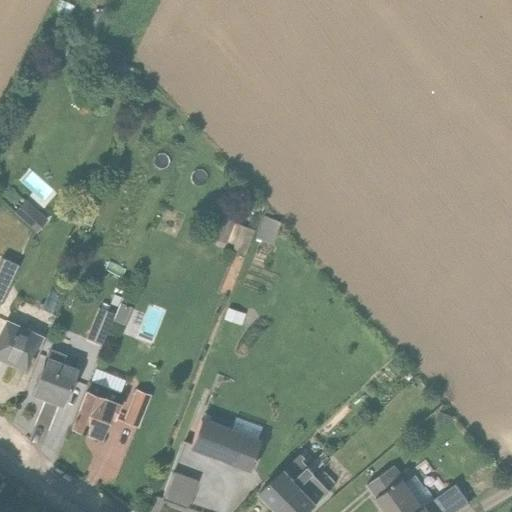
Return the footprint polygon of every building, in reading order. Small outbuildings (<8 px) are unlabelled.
[(36,188),(17,209),(39,230),(52,216),(43,207),(58,191),(37,171),(28,180),(36,188)] [(260,259),(272,262),(280,217),(264,214),(260,238),(264,239),(260,259)] [(227,215),(217,235),(235,244),(245,224),(227,215)] [(15,278),(0,272),(0,303),(3,305),(15,278)] [(116,318),(127,322),(133,305),(122,301),(116,318)] [(102,303),(89,336),(104,342),(117,309),(102,303)] [(43,337),(5,319),(0,329),(0,362),(26,375),(43,337)] [(77,370),(46,357),(31,397),(62,409),(77,370)] [(124,397),(89,383),(70,431),(102,442),(109,420),(115,423),(124,397)] [(152,397),(136,391),(123,425),(138,430),(152,397)] [(201,423),(189,452),(249,474),(259,445),(201,423)] [(300,456),(258,495),(273,511),(313,477),(328,461),(322,455),(310,466),(300,456)] [(393,468),(365,487),(374,500),(373,501),(381,511),(416,511),(422,508),(393,468)] [(173,475),(163,502),(188,510),(196,484),(173,475)] [(273,511),(309,511),(329,494),(313,477),(273,511)] [(422,508),(416,511),(459,511),(468,506),(456,487),(422,508)]
